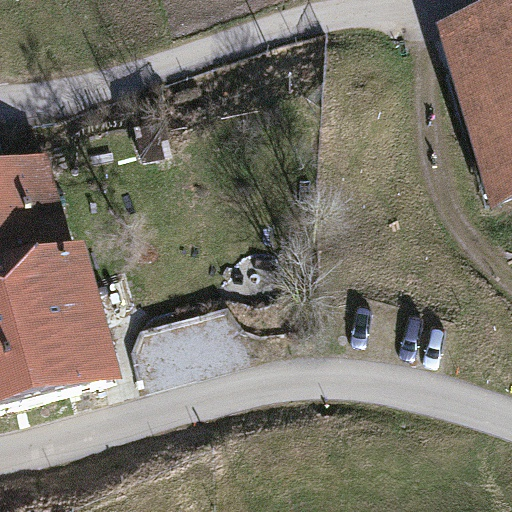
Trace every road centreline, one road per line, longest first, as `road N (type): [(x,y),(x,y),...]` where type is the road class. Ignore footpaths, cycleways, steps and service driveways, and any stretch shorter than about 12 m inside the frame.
road 1 (track): [(0,469),(310,379),(416,391),(511,420)]
road 2 (track): [(476,0),(417,16),(324,23),(70,105),(0,113)]
